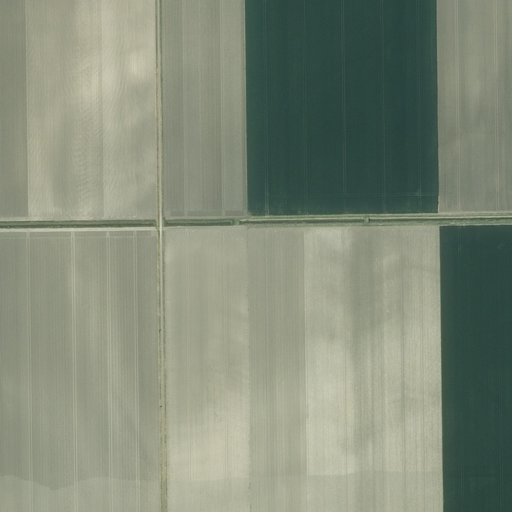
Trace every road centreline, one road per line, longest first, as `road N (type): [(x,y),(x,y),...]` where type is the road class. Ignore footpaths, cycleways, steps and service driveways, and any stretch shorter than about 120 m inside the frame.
road 1 (track): [(369,511),(366,217)]
road 2 (track): [(0,229),(161,226)]
